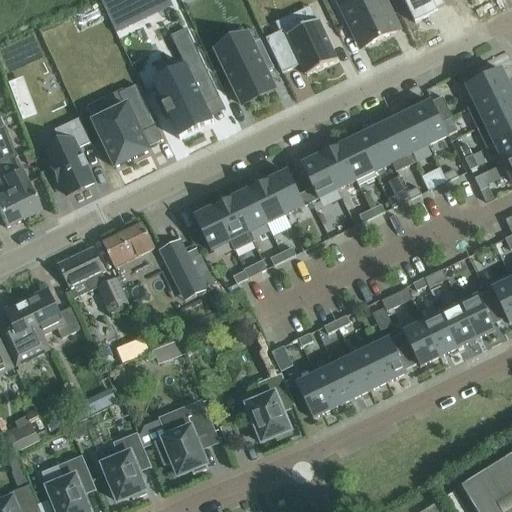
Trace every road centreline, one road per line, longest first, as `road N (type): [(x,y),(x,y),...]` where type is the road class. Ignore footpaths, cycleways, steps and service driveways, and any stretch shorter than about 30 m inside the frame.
road 1 (residential): [(0,267),(510,20)]
road 2 (residential): [(511,356),(303,460)]
road 3 (residential): [(303,460),(175,511)]
